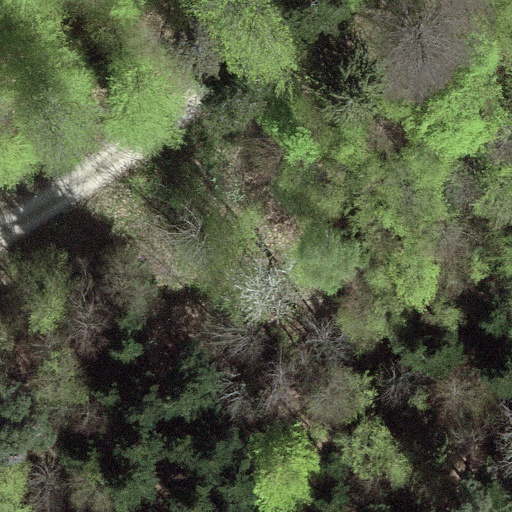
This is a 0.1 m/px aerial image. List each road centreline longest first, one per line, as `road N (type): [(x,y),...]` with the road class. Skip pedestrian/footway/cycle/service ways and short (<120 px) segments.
road 1 (track): [(0,190),(511,366)]
road 2 (track): [(316,0),(107,172),(0,239)]
